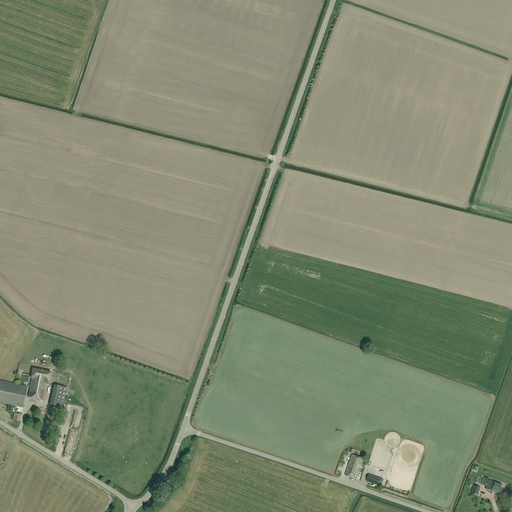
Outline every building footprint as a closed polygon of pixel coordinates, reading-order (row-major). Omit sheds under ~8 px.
[(51,373),(32,369),(31,378),(32,378),(28,397),(42,400),(46,384),(48,385),(51,373)] [(0,402),(22,408),(27,387),(0,380),(0,402)] [(62,408),(67,388),(55,386),(50,406),(62,408)] [(21,415),(14,413),(12,420),(19,422),(21,415)] [(77,420),(68,450),(72,452),(81,422),(77,420)] [(351,455),(345,475),(356,479),(360,467),(363,459),(351,455)] [(380,479),(369,476),(367,481),(379,485),(380,479)] [(501,486),(495,483),(488,480),(489,479),(485,478),(485,479),(483,478),(481,484),(483,485),(486,487),(485,489),(493,492),(493,491),(495,491),(494,492),(500,494),(502,489),(500,489),(501,486)] [(474,486),(472,493),(477,495),(480,488),(474,486)]
